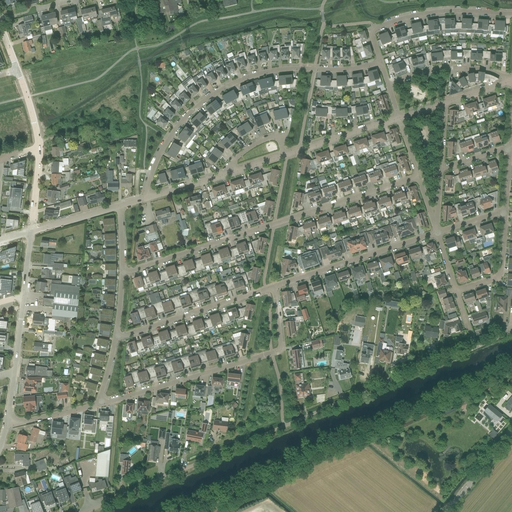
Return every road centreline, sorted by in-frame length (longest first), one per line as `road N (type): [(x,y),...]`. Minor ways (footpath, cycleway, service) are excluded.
road 1 (residential): [(122,274),(418,176)]
road 2 (residential): [(147,197),(167,140),(218,91),(280,69),(380,62)]
road 3 (residential): [(101,404),(276,352),(274,286)]
road 4 (residential): [(284,426),(511,331)]
road 5 (residential): [(87,511),(279,428)]
road 6 (residential): [(380,62),(371,32),(398,20),(511,14)]
road 7 (residential): [(274,286),(437,234)]
road 8 (residential): [(116,338),(274,286)]
road 9 (residential): [(388,85),(444,68),(511,78)]
road 10 (residential): [(283,154),(398,118)]
